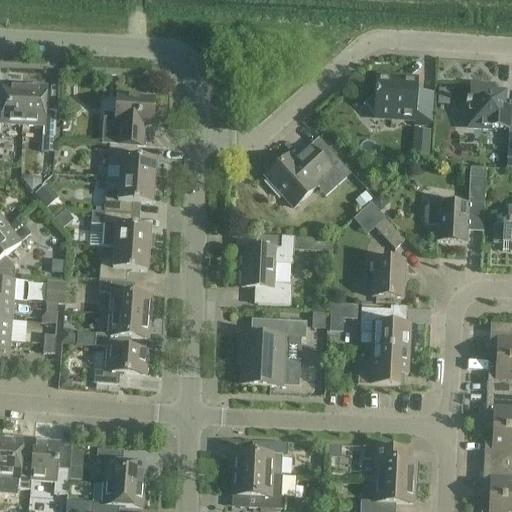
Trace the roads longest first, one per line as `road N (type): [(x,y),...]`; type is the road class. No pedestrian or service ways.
road 1 (residential): [(511,46),(388,38),(363,45),(260,140),(200,136)]
road 2 (residential): [(191,414),(200,136)]
road 3 (residential): [(0,37),(180,52),(195,67),(200,136)]
road 4 (residential): [(191,414),(447,424)]
road 5 (residential): [(191,414),(0,398)]
road 6 (residential): [(447,424),(459,310),(477,292),(511,287)]
